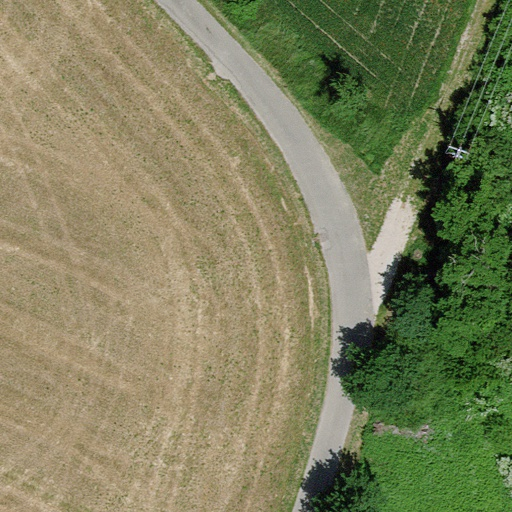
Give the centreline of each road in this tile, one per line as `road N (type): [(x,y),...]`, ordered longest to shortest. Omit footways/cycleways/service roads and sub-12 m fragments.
road 1 (unclassified): [(179,0),(276,109),(337,219),(351,328),(339,417),(309,511)]
road 2 (track): [(495,0),(387,272),(351,328)]
